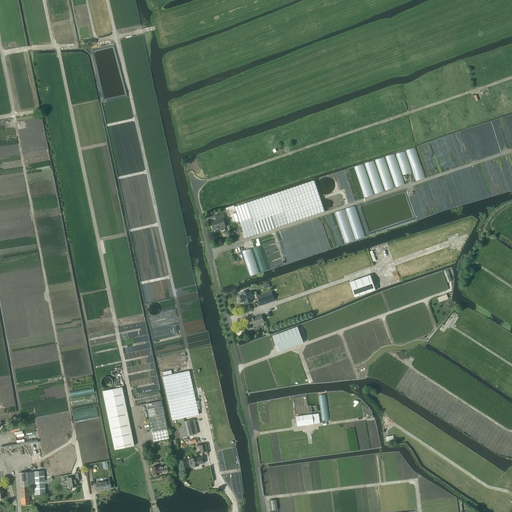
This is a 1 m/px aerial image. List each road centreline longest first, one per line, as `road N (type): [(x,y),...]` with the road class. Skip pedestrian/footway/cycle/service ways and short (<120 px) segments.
road 1 (track): [(83,475),(0,46)]
road 2 (track): [(134,412),(43,0)]
road 3 (track): [(106,0),(189,363)]
road 4 (track): [(196,184),(511,77)]
road 5 (track): [(511,151),(242,241)]
road 6 (unclassified): [(264,511),(210,253)]
road 7 (track): [(237,371),(446,292)]
road 8 (track): [(275,303),(458,241)]
road 9 (track): [(419,511),(411,480),(261,497)]
road 10 (track): [(511,494),(485,486),(386,419)]
road 11 (track): [(511,431),(397,359)]
